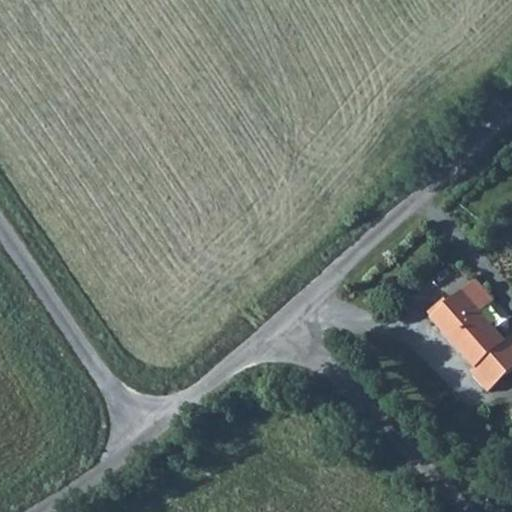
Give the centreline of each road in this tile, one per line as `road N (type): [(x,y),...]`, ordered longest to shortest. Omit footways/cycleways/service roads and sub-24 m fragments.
road 1 (unclassified): [(289,332),(511,120)]
road 2 (unclassified): [(289,332),(462,511)]
road 3 (unclassified): [(0,249),(137,449)]
road 4 (unclassified): [(137,449),(289,332)]
